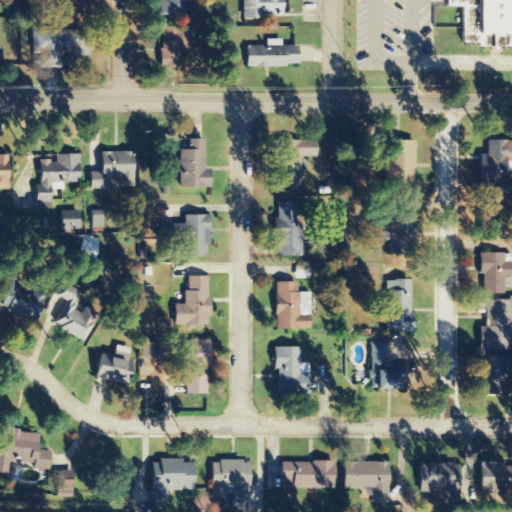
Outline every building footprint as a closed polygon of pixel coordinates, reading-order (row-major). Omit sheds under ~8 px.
[(68,0),(68,13),(88,13),(88,0),(68,0)] [(157,0),(157,16),(185,17),(185,0),(157,0)] [(241,0),(241,20),(260,20),(260,16),(281,16),(281,0),(241,0)] [(511,0),(445,0),(445,7),(460,7),(460,43),(475,43),(475,47),(511,47),(511,0)] [(161,28),(161,49),(153,49),(153,69),(178,69),(178,54),(188,54),(188,28),(161,28)] [(31,31),(31,53),(39,53),(39,68),(60,68),(60,54),(66,54),(66,69),(88,69),(89,32),(31,31)] [(245,47),(245,68),(285,68),(285,65),(296,65),(296,47),(245,47)] [(178,150),(178,195),(208,195),(208,170),(203,170),(203,140),(188,140),(188,150),(178,150)] [(315,157),(315,141),(277,142),(278,188),(300,187),(299,158),(315,157)] [(413,187),(413,142),(387,141),(386,187),(413,187)] [(131,152),(100,152),(100,173),(89,173),(89,190),(105,189),(105,178),(119,178),(119,188),(132,188),(131,152)] [(78,155),(55,155),(55,161),(37,162),(38,202),(50,202),(49,183),(78,183),(78,155)] [(479,239),(503,238),(502,222),(511,221),(511,201),(503,202),(502,194),(485,194),(486,208),(478,209),(479,239)] [(299,256),(297,203),(273,203),(274,242),(277,242),(277,257),(299,256)] [(79,212),(61,212),(61,230),(79,229),(79,212)] [(413,246),(414,215),(394,214),(392,245),(413,246)] [(208,245),(207,215),(181,216),(182,257),(204,256),(204,245),(208,245)] [(98,240),(81,236),(75,259),(92,263),(98,240)] [(479,294),(503,295),(503,279),(511,278),(511,262),(511,263),(511,254),(479,254),(479,294)] [(295,280),(310,279),(310,268),(295,268),(295,280)] [(185,305),(174,305),(175,326),(207,326),(207,277),(184,277),(185,305)] [(410,280),(385,281),(386,333),(410,333),(410,280)] [(309,330),(309,293),(297,293),(297,283),(274,283),(273,330),(309,330)] [(0,306),(0,310),(37,322),(44,296),(6,285),(0,306)] [(511,351),(511,326),(510,327),(511,301),(485,301),(485,333),(478,333),(478,351),(511,351)] [(92,321),(63,309),(54,328),(83,341),(92,321)] [(207,341),(182,341),(182,395),(206,395),(207,341)] [(399,371),(383,371),(383,345),(369,345),(369,390),(399,390),(399,371)] [(298,348),(271,348),(271,370),(276,370),(276,395),(307,395),(307,363),(298,363),(298,348)] [(0,474),(6,475),(7,466),(29,468),(29,469),(46,471),(48,452),(35,451),(37,434),(0,429),(0,474)] [(166,490),(191,491),(192,462),(157,461),(157,464),(150,464),(148,504),(165,505),(166,490)] [(247,511),(248,462),(210,461),(210,497),(230,497),(230,510),(247,511)] [(332,489),(333,463),(281,462),(280,488),(332,489)] [(370,502),(386,502),(385,462),(341,463),(341,489),(370,489),(370,502)] [(456,496),(456,464),(418,463),(418,495),(456,496)] [(67,480),(67,472),(56,471),(56,480),(67,480)] [(55,482),(56,498),(70,498),(70,481),(55,482)]
